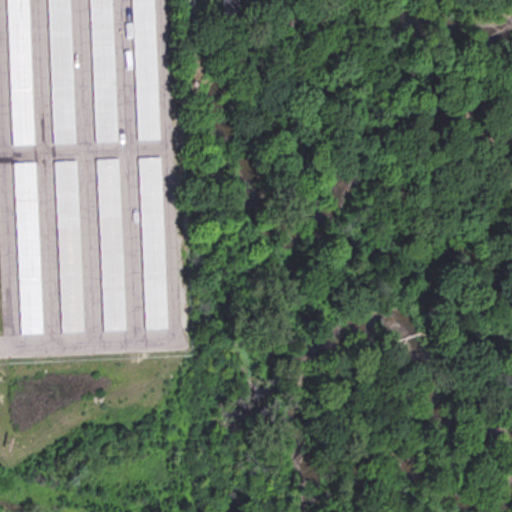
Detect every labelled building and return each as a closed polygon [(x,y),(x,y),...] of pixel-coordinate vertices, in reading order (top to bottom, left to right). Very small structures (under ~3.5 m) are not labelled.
[(1,0),(23,0),(29,144),(8,146),(1,0)] [(42,0),(64,0),(70,143),(49,144),(42,0)] [(84,0),(106,0),(112,141),(91,143),(84,0)] [(126,0),(148,0),(154,139),(133,141),(126,0)] [(133,155),(155,154),(162,328),(140,330),(133,155)] [(91,157),(113,156),(120,330),(99,332),(91,157)] [(49,159),(71,158),(78,332),(57,334),(49,159)] [(8,161),(31,160),(38,334),(16,336),(8,161)]
